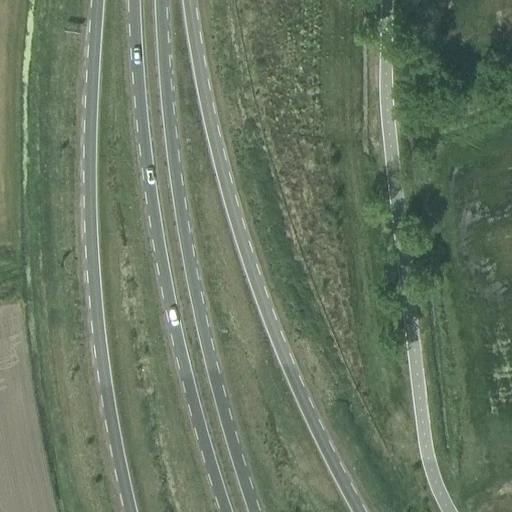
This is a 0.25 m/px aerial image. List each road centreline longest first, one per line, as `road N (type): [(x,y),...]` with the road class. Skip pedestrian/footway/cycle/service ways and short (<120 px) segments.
road 1 (primary): [(358,511),(243,249),(187,0)]
road 2 (primary): [(253,511),(191,282),(161,0)]
road 3 (primary): [(134,0),(166,287),(226,511)]
road 4 (primary): [(96,0),(90,240),(105,402),(129,511)]
